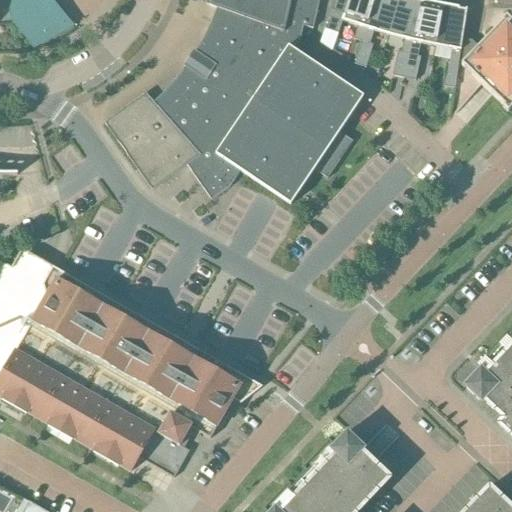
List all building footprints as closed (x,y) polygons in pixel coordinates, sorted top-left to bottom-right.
[(68,26),(46,0),(18,0),(17,2),(14,13),(16,22),(35,45),(68,26)] [(206,0),(206,6),(217,9),(207,32),(195,54),(198,56),(189,69),(186,66),(173,83),(153,103),(146,95),(105,124),(152,191),(187,167),(211,202),(229,189),(240,172),(290,206),(315,171),(328,180),(353,142),(339,133),(363,98),(293,51),(301,39),(303,27),(313,30),(319,0),(206,0)] [(334,0),(332,7),(334,8),(326,30),(338,34),(342,22),(357,27),(353,40),(361,42),(374,0),(334,0)] [(398,0),(374,0),(361,42),(354,66),(366,69),(373,46),(370,45),(374,32),(389,36),(398,0)] [(392,77),(404,79),(421,1),(416,0),(398,0),(389,36),(404,40),(401,53),(397,53),(392,77)] [(421,44),(436,48),(443,6),(421,1),(404,79),(415,82),(421,58),(418,57),(421,44)] [(443,6),(436,48),(451,50),(449,64),(446,63),(443,87),(454,89),(467,10),(443,6)] [(508,114),(511,109),(511,23),(506,18),(477,47),(472,42),(465,41),(461,67),(503,107),(502,108),(508,114)] [(0,399),(21,411),(23,413),(26,414),(28,416),(31,417),(35,419),(54,430),(118,317),(123,309),(109,300),(106,298),(86,287),(83,285),(73,280),(71,279),(51,267),(22,250),(11,269),(0,263),(0,399)] [(118,317),(54,430),(86,449),(87,449),(91,451),(91,452),(97,455),(102,458),(115,465),(179,352),(184,344),(178,340),(174,338),(155,327),(151,325),(132,313),(128,312),(123,309),(118,317)] [(480,371),(464,388),(466,389),(481,404),(483,401),(503,420),(502,421),(510,429),(511,426),(511,337),(510,339),(509,340),(511,342),(511,346),(506,352),(502,348),(501,349),(488,362),(488,363),(492,367),(485,375),(480,371)] [(179,352),(115,465),(130,474),(135,466),(138,459),(173,479),(174,480),(181,466),(189,452),(184,450),(180,447),(190,429),(195,432),(210,440),(233,401),(234,401),(238,404),(241,405),(243,404),(260,390),(262,388),(260,387),(246,379),(243,377),(224,366),(220,364),(201,353),(197,351),(184,344),(179,352)] [(358,511),(389,480),(383,474),(361,453),(364,451),(347,435),(273,511),(511,511),(511,510),(489,489),(466,511),(358,511)] [(43,511),(28,503),(22,511),(43,511)]
